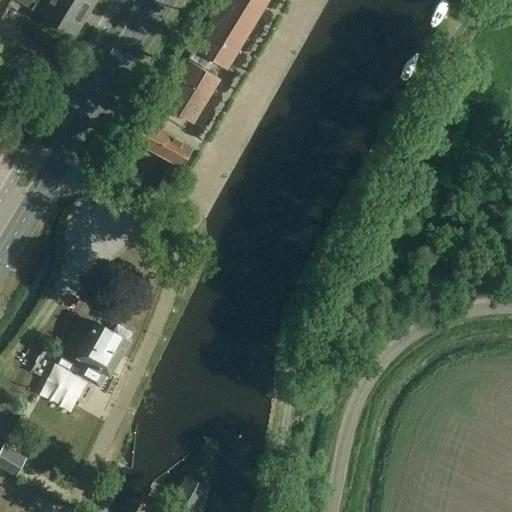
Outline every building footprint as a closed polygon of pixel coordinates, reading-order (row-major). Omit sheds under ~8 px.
[(14,0),(73,35),(85,14),(62,0),(14,0)] [(62,0),(85,14),(93,0),(62,0)] [(225,69),(267,0),(222,0),(193,49),(225,69)] [(176,74),(209,94),(218,79),(185,59),(176,74)] [(201,108),(209,94),(176,74),(167,88),(201,108)] [(201,108),(167,88),(159,103),(192,123),(201,108)] [(144,121),(133,141),(180,167),(191,147),(144,121)] [(113,169),(121,174),(129,162),(120,157),(113,169)] [(83,361),(79,367),(61,356),(57,363),(99,387),(106,375),(110,377),(130,342),(127,340),(131,334),(116,325),(112,331),(97,323),(77,357),(83,361)] [(46,378),(25,366),(27,361),(10,352),(0,369),(0,379),(35,399),(46,378)] [(0,466),(16,475),(16,474),(25,458),(4,446),(0,453),(0,466)] [(192,511),(200,498),(197,496),(203,487),(189,479),(184,489),(181,488),(167,511),(192,511)]
